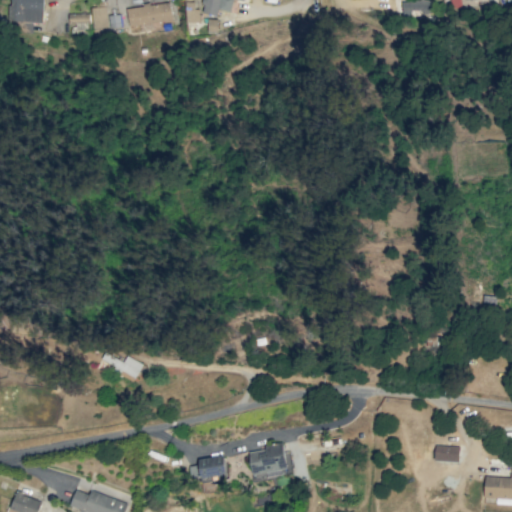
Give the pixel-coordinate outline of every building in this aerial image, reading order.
[(43,0),(10,0),(9,22),(16,23),(15,31),(32,32),(32,23),(43,23),(43,0)] [(243,0),(204,0),(202,12),(216,15),(218,9),(230,11),(232,0),(240,0),(244,1),(243,0)] [(125,9),(128,27),(172,19),(169,1),(125,9)] [(186,22),(197,22),(198,2),(186,1),(186,22)] [(430,1),(398,1),(399,16),(431,15),(430,1)] [(92,36),(107,36),(106,6),(91,7),(92,36)] [(89,13),(68,13),(69,22),(89,21),(89,13)] [(109,28),(120,27),(119,14),(108,15),(109,28)] [(215,33),(216,19),(207,19),(206,32),(215,33)] [(144,364),(127,356),(124,361),(106,351),(101,362),(136,380),(144,364)] [(252,474),(264,472),(265,476),(287,473),(283,445),(249,450),(252,474)] [(435,460),(458,461),(459,446),(435,445),(435,460)] [(190,466),(193,480),(226,474),(223,455),(198,459),(199,465),(190,466)] [(484,498),(511,499),(511,505),(511,504),(511,463),(511,464),(511,477),(485,476),(484,498)] [(124,511),(127,503),(89,489),(88,493),(75,489),(69,506),(85,511),(124,511)] [(37,511),(41,501),(16,492),(9,508),(20,511),(37,511)]
